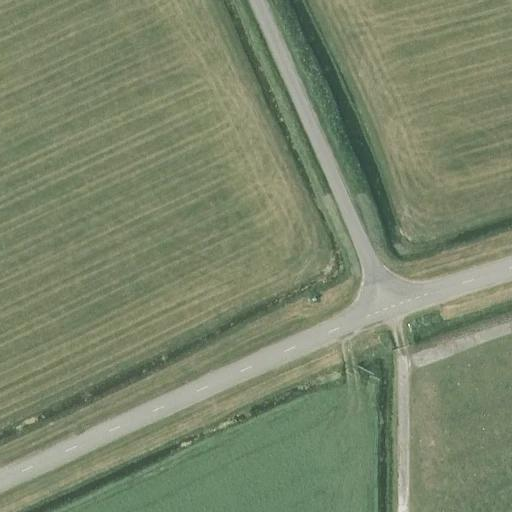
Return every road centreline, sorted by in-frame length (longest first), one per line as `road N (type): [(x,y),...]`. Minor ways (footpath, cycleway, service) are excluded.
road 1 (tertiary): [(0,484),(387,306)]
road 2 (unclassified): [(387,306),(256,0)]
road 3 (track): [(401,511),(403,363),(387,306)]
road 4 (tertiary): [(387,306),(511,269)]
